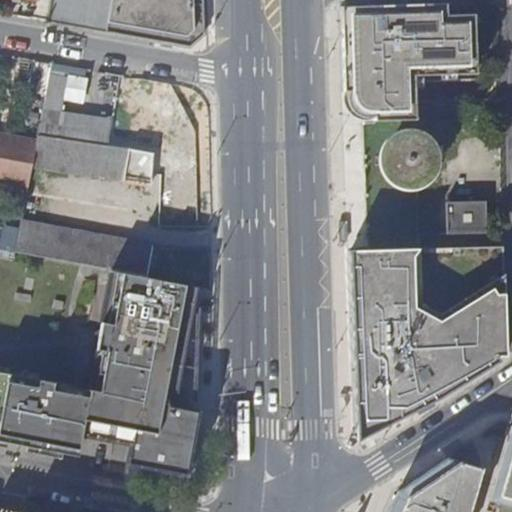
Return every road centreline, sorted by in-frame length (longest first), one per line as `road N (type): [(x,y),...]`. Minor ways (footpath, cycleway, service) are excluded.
road 1 (primary): [(254,0),(263,78),(268,450),(305,480)]
road 2 (primary): [(305,480),(295,0)]
road 3 (primary): [(242,77),(246,390),(239,511)]
road 4 (residential): [(242,77),(0,32)]
road 5 (residential): [(188,511),(0,476)]
road 6 (secondary): [(336,487),(496,390)]
